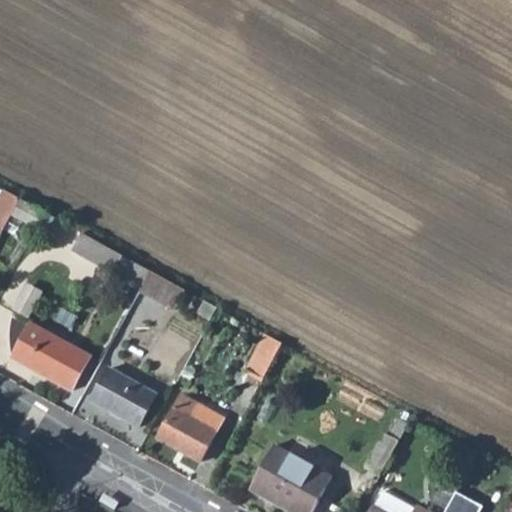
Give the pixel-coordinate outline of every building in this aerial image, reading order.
[(5,190),(0,198),(0,232),(2,234),(22,199),(5,190)] [(82,233),(73,250),(127,280),(126,283),(138,289),(139,287),(142,288),(151,271),(82,233)] [(142,288),(140,291),(175,310),(186,291),(151,271),(142,288)] [(32,324),(13,359),(73,391),(91,356),(32,324)] [(266,335),(247,370),(264,380),(284,344),(266,335)] [(110,368),(92,402),(139,428),(157,394),(110,368)] [(183,395),(158,439),(201,462),(218,432),(190,417),(198,403),(183,395)] [(366,468),(381,476),(399,442),(385,434),(366,468)] [(276,446),(252,490),(291,511),(312,511),(332,477),(328,474),(335,461),(309,447),(302,460),(276,446)] [(450,473),(434,503),(448,510),(457,492),(464,480),(450,473)] [(384,491),(372,511),(427,511),(419,507),(418,509),(384,491)] [(448,510),(446,511),(481,511),(484,508),(457,492),(448,510)]
